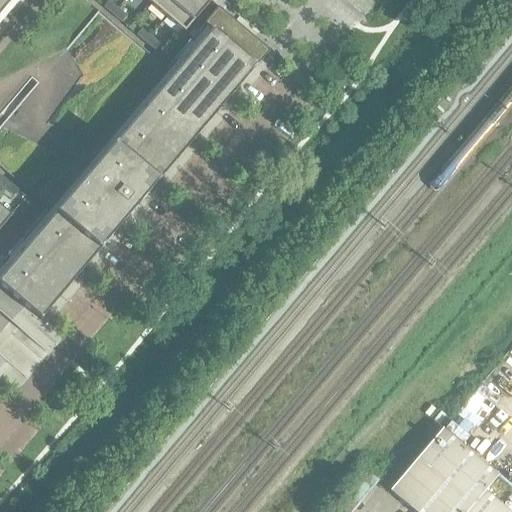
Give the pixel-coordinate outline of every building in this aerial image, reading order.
[(0,0),(0,14),(11,0),(0,0)] [(167,19),(183,0),(154,0),(151,5),(167,19)] [(184,33),(211,2),(208,0),(183,0),(167,19),(184,33)] [(109,2),(104,8),(113,15),(118,9),(109,2)] [(218,8),(203,25),(211,31),(210,33),(95,169),(99,172),(88,185),(85,181),(0,281),(0,280),(0,285),(25,307),(41,321),(257,67),(256,67),(269,52),(218,8)] [(126,17),(118,9),(113,15),(121,23),(126,17)] [(0,312),(3,315),(19,328),(17,316),(19,314),(19,313),(25,307),(0,285),(0,280),(0,281),(85,181),(88,185),(99,172),(95,169),(210,33),(211,31),(203,25),(166,69),(99,11),(76,38),(68,48),(37,83),(7,120),(0,127),(0,167),(48,208),(4,260),(0,264),(0,312)] [(141,30),(137,36),(145,43),(150,38),(141,30)] [(159,45),(150,38),(145,43),(154,51),(159,45)] [(9,184),(0,176),(0,185),(4,190),(9,184)] [(13,197),(18,191),(9,184),(4,190),(13,197)] [(0,229),(11,217),(0,208),(0,229)] [(467,511),(484,492),(497,476),(441,430),(390,492),(414,511),(467,511)] [(508,511),(484,492),(467,511),(508,511)]
